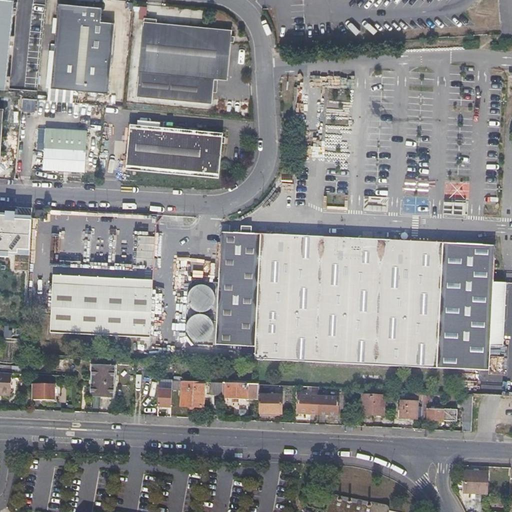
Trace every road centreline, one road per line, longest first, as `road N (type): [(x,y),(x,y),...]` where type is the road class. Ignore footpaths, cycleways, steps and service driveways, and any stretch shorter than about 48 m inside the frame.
road 1 (unclassified): [(0,426),(414,451)]
road 2 (unknown): [(511,328),(489,401),(488,453)]
